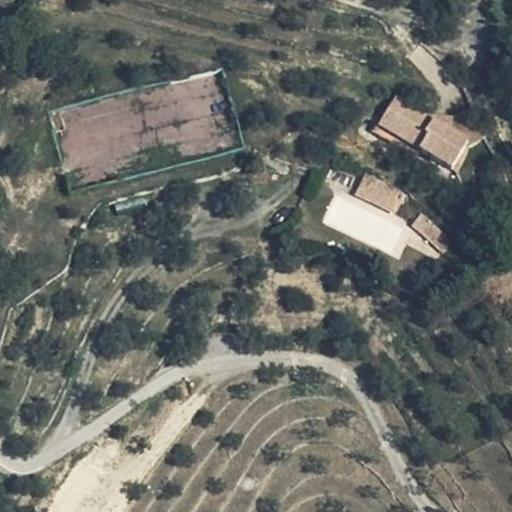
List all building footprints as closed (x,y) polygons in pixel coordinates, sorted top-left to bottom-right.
[(463,95),(457,102),(444,118),(414,99),(389,84),(382,97),(394,105),(386,118),(452,155),(465,128),(481,120),(463,95)] [(444,118),(457,102),(438,103),(418,94),(414,99),(444,118)] [(375,112),(386,118),(394,105),(382,97),(375,112)] [(397,202),(403,187),(371,162),(360,180),(397,202)] [(447,239),(455,228),(424,203),(416,214),(447,239)] [(345,207),(343,215),(326,211),(324,220),(341,226),(339,234),(389,249),(392,239),(396,240),(401,224),(345,207)]
